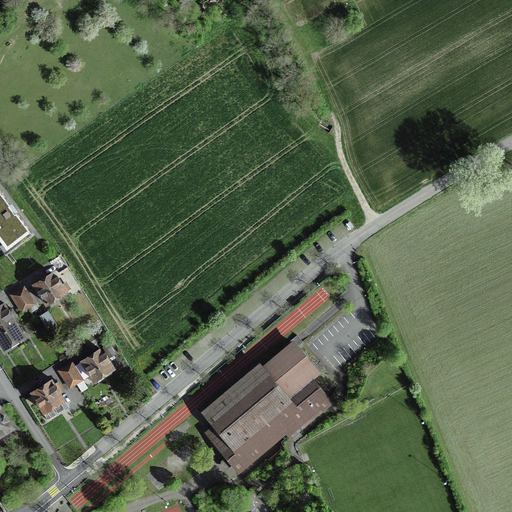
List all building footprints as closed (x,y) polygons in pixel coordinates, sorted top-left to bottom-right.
[(31,233),(0,192),(0,247),(4,253),(31,233)] [(33,285),(46,305),(64,293),(60,286),(61,285),(56,277),(53,279),(50,275),(33,285)] [(21,313),(34,304),(32,301),(23,287),(10,296),(19,309),(21,313)] [(10,317),(11,317),(3,304),(0,306),(0,342),(4,349),(23,337),(10,317)] [(48,331),(56,326),(47,312),(39,317),(48,331)] [(102,348),(109,359),(115,355),(108,344),(102,348)] [(329,402),(310,379),(316,373),(293,344),(262,370),(259,367),(204,413),(219,431),(210,438),(228,459),(237,470),(285,431),(289,436),(329,402)] [(81,361),(94,381),(112,369),(108,362),(109,361),(104,353),(101,355),(98,351),(81,361)] [(80,377),(71,363),(58,371),(66,384),(69,388),(82,380),(80,377)] [(56,387),(51,380),(31,393),(44,413),(62,401),(58,394),(63,391),(59,385),(56,387)] [(0,435),(11,428),(0,410),(0,435)]
